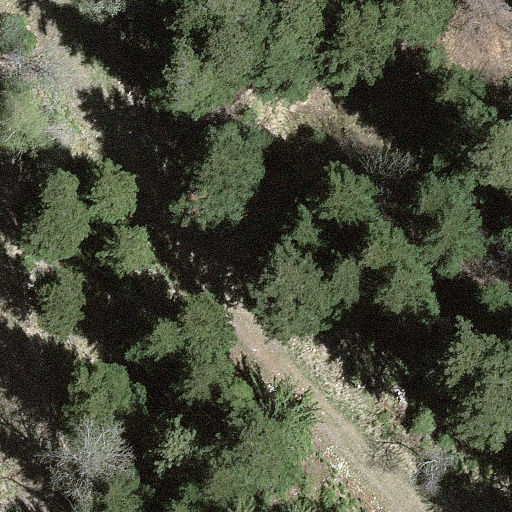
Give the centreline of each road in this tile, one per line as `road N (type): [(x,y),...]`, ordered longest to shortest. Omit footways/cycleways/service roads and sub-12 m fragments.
road 1 (track): [(403,511),(273,368),(164,224),(124,159),(62,0)]
road 2 (track): [(0,338),(31,511)]
